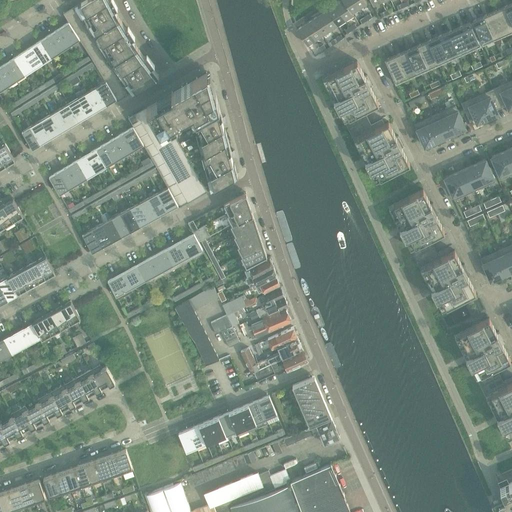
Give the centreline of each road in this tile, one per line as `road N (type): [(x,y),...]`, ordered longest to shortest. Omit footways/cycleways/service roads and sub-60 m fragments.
road 1 (residential): [(0,315),(253,176)]
road 2 (residential): [(253,176),(320,365)]
road 3 (residential): [(0,181),(170,79)]
road 4 (residential): [(0,481),(127,437),(129,419),(116,402)]
road 5 (residential): [(320,365),(384,511)]
road 6 (residential): [(492,304),(422,166)]
road 7 (residential): [(422,166),(363,47)]
road 8 (residential): [(218,49),(253,176)]
road 9 (residential): [(116,402),(0,460)]
